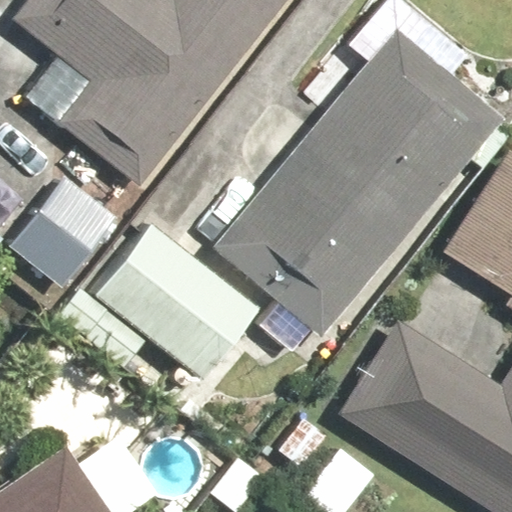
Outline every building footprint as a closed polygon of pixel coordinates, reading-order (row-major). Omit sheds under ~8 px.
[(22,0),(9,19),(51,50),(16,96),(136,186),(275,0),(22,0)] [(474,172),(505,134),(377,31),(200,249),(309,339),(457,157),(474,172)] [(511,164),(496,155),(436,251),(511,298),(511,164)] [(110,211),(57,168),(0,240),(0,248),(51,288),(110,211)] [(250,307),(138,222),(79,299),(69,291),(53,313),(141,381),(163,354),(196,378),(250,307)] [(511,511),(511,350),(489,388),(387,326),(330,418),(484,511),(511,511)] [(0,511),(97,511),(49,442),(0,475),(0,511)]
